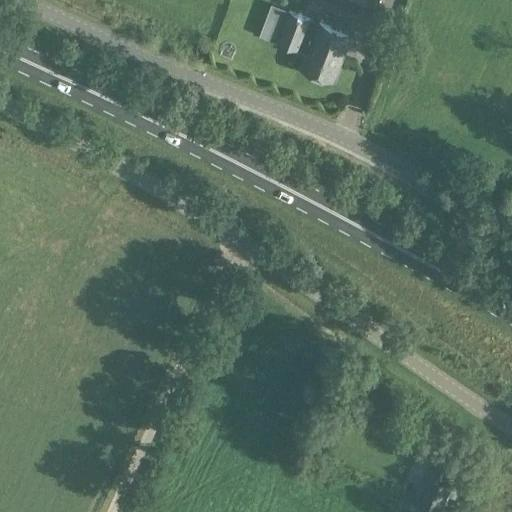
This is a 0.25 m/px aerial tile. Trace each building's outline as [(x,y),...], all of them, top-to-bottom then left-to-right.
[(278,24),(285,2),(279,0),(265,0),(260,18),(278,24)] [(327,0),(360,13),(365,0),(327,0)] [(288,9),(276,41),(299,50),(311,18),(288,9)] [(319,23),(302,67),(333,79),(351,35),(319,23)] [(308,402),(304,409),(311,413),(315,406),(308,402)] [(450,485),(444,483),(429,476),(417,501),(438,510),(450,485)]
